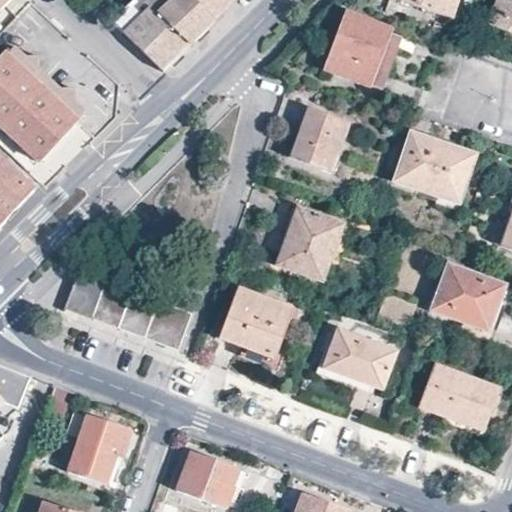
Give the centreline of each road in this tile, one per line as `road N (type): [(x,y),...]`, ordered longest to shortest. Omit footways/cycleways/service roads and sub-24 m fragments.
road 1 (residential): [(448,511),(171,409)]
road 2 (residential): [(231,52),(253,79),(258,101),(210,297)]
road 3 (residential): [(171,409),(29,357),(0,334)]
road 4 (residential): [(171,112),(61,0)]
road 5 (tertiary): [(98,180),(73,182),(15,239),(10,265)]
road 6 (tertiary): [(10,265),(34,261),(94,204),(98,180)]
